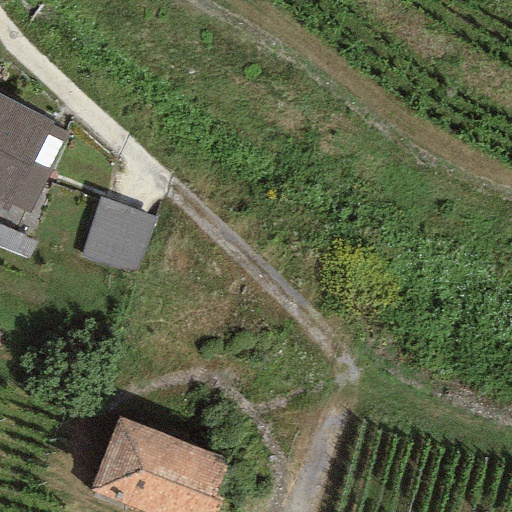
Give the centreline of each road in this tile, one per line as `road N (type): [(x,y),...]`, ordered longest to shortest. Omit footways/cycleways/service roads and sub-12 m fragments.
road 1 (unclassified): [(0,30),(276,290)]
road 2 (track): [(511,452),(383,420),(338,369)]
